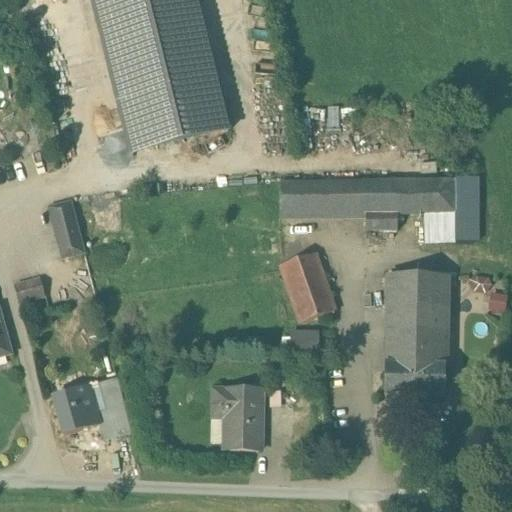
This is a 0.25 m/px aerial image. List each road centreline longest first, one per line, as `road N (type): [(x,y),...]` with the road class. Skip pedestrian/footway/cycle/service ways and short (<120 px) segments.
road 1 (unclassified): [(487,507),(0,483)]
road 2 (unknown): [(303,497),(212,332)]
